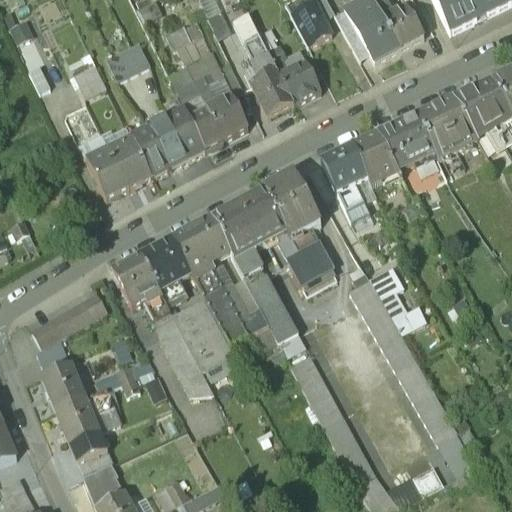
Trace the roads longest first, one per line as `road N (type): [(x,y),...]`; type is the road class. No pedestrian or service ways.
road 1 (residential): [(511,59),(196,211),(0,321)]
road 2 (residential): [(0,354),(63,511)]
